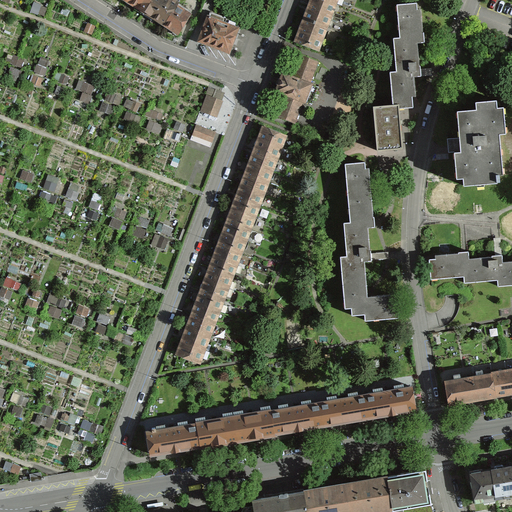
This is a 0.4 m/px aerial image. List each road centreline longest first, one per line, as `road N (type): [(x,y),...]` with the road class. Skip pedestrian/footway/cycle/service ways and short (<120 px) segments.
road 1 (residential): [(440,438),(420,331),(412,215),(431,111),(472,0)]
road 2 (residential): [(259,79),(96,494)]
road 3 (tertiary): [(440,438),(96,494)]
road 4 (residential): [(89,0),(162,46),(259,79)]
